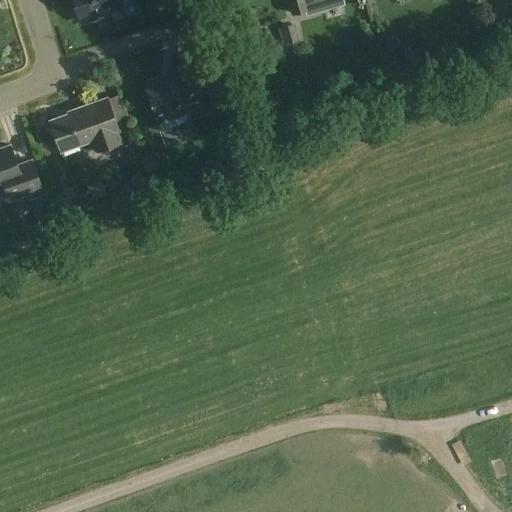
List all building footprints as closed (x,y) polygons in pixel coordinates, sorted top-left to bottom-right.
[(74,0),(81,21),(102,15),(101,11),(123,4),(121,0),(74,0)] [(288,0),(293,13),(317,5),(315,0),(288,0)] [(205,78),(195,49),(174,56),(178,69),(143,81),(158,125),(208,107),(199,80),(205,78)] [(92,139),(96,151),(122,142),(107,97),(77,108),(78,110),(51,120),(61,150),(92,139)] [(17,164),(10,144),(0,148),(0,184),(5,183),(10,199),(42,188),(32,159),(17,164)] [(250,159),(238,147),(227,157),(230,160),(227,164),(235,174),(250,159)] [(495,478),(511,474),(511,466),(511,464),(493,468),(495,478)]
